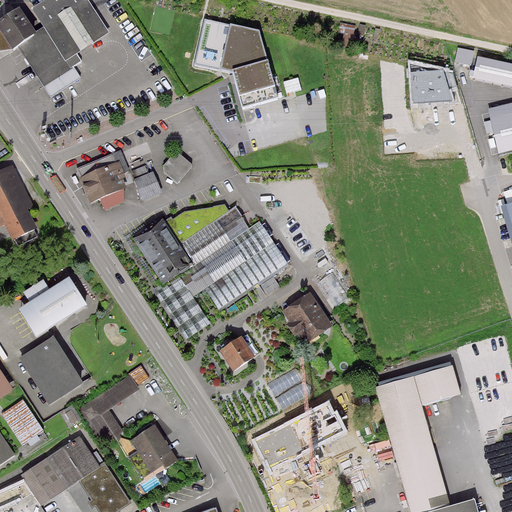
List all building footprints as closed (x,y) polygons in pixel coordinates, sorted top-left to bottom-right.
[(75,64),(72,61),(107,39),(82,0),(50,0),(28,14),(40,32),(32,38),(16,13),(0,22),(0,40),(6,49),(9,55),(10,56),(16,52),(38,86),(47,101),(78,82),(71,71),(77,68),(75,64)] [(235,73),(244,111),(279,99),(260,37),(231,30),(205,23),(195,66),(223,71),(235,73)] [(9,55),(0,40),(0,53),(1,54),(9,55)] [(152,56),(144,42),(136,46),(144,61),(152,56)] [(475,51),(458,48),(455,63),(462,64),(472,66),(475,51)] [(511,65),(478,58),(473,80),(511,88),(511,65)] [(445,76),(412,77),(413,108),(434,106),(453,105),(450,93),(457,91),(453,78),(445,76)] [(288,83),(291,97),(304,94),(301,80),(288,83)] [(511,103),(488,109),(499,154),(511,150),(511,103)] [(195,167),(179,153),(165,167),(167,174),(179,184),(195,167)] [(121,155),(74,172),(88,209),(99,206),(102,214),(123,207),(123,189),(132,186),(128,174),(121,155)] [(35,207),(13,164),(0,170),(0,227),(4,225),(12,241),(38,228),(29,210),(35,207)] [(146,165),(130,170),(134,182),(142,203),(162,196),(154,172),(150,174),(146,165)] [(511,204),(501,207),(511,242),(511,204)] [(184,213),(164,224),(178,246),(229,212),(225,206),(184,213)] [(235,208),(229,212),(178,246),(193,268),(249,230),(235,208)] [(260,223),(249,230),(193,268),(179,276),(193,297),(205,289),(219,310),(288,264),(260,223)] [(164,224),(135,243),(164,287),(179,276),(193,268),(178,246),(164,224)] [(193,297),(179,276),(164,287),(153,293),(185,341),(210,324),(193,297)] [(271,295),(283,286),(276,277),(264,287),(271,295)] [(89,310),(70,280),(20,311),(39,341),(89,310)] [(326,317),(310,293),(281,312),(291,325),(288,327),(295,338),(297,337),(305,348),(334,328),(326,317)] [(248,335),(220,352),(233,372),(254,359),(253,357),(259,353),(248,335)] [(84,386),(55,338),(21,359),(50,407),(84,386)] [(131,376),(137,386),(149,379),(141,366),(129,374),(131,376)] [(313,392),(298,367),(267,385),(282,411),(313,392)] [(0,399),(13,391),(0,370),(0,399)] [(459,401),(450,370),(372,394),(410,511),(478,511),(476,502),(453,508),(420,412),(459,401)] [(137,386),(131,376),(79,409),(104,448),(120,437),(118,434),(122,432),(108,410),(140,390),(137,386)] [(30,446),(33,450),(49,440),(25,402),(3,416),(24,449),(30,446)] [(77,409),(67,413),(74,428),(84,424),(77,409)] [(156,426),(131,442),(138,452),(129,458),(143,479),(163,466),(165,469),(179,460),(156,426)] [(0,432),(0,466),(15,457),(0,432)] [(81,437),(22,475),(42,506),(80,482),(101,468),(100,466),(81,437)] [(347,478),(381,468),(375,447),(343,461),(347,478)] [(100,466),(101,468),(80,482),(99,511),(117,511),(131,503),(104,463),(100,466)] [(285,492),(293,511),(329,511),(314,472),(295,479),(298,487),(285,492)]
